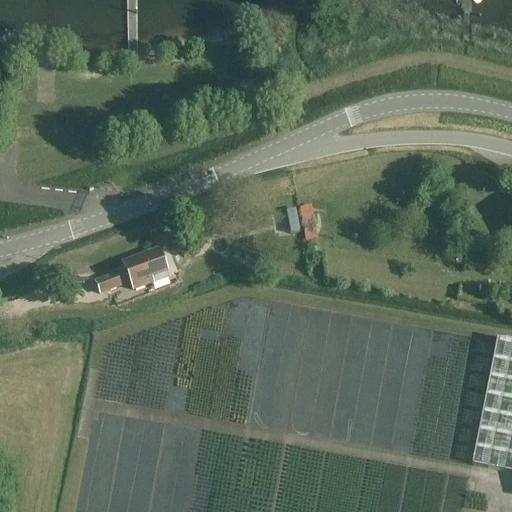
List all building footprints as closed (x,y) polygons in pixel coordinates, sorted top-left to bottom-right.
[(154,91),(144,113),(158,119),(168,97),(154,91)] [(120,118),(98,129),(105,142),(127,131),(120,118)] [(169,283),(164,271),(157,252),(141,258),(142,260),(132,264),(132,262),(123,265),(126,273),(130,284),(135,296),(169,283)] [(96,284),(98,289),(100,295),(130,284),(126,273),(96,284)] [(511,344),(498,342),(473,467),(511,475),(511,344)]
